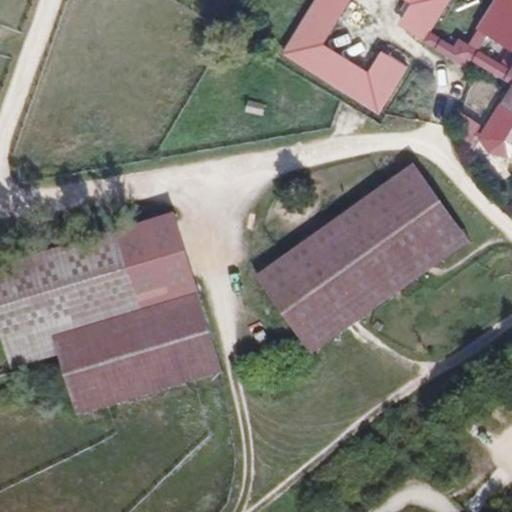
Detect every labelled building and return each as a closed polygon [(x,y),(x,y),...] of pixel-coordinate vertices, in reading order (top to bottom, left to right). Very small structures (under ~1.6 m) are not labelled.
[(414,0),(399,24),(426,40),(451,0),(312,0),(297,25),(296,25),(280,50),(309,68),(310,67),(381,112),(410,65),(383,48),(369,69),(326,42),(351,0),(414,0)] [(497,7),(490,2),(475,21),(482,26),(497,7)] [(511,107),(503,101),(481,135),(480,136),(490,150),(511,154),(511,153),(511,107)] [(475,121),(465,121),(464,132),(474,132),(475,121)] [(481,135),(476,132),(469,145),(473,148),(480,136),(481,135)] [(474,245),(416,164),(261,265),(316,352),(353,327),(474,245)] [(511,168),(508,165),(495,182),(507,191),(511,184),(511,168)] [(0,322),(13,367),(61,353),(56,334),(199,291),(175,209),(0,260),(0,322)] [(222,372),(199,291),(56,334),(61,353),(76,413),(222,372)]
